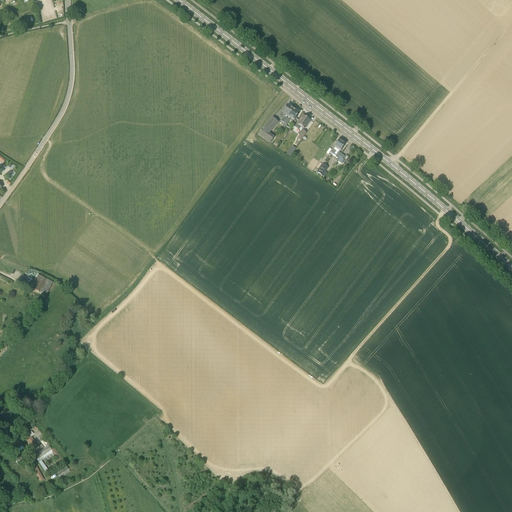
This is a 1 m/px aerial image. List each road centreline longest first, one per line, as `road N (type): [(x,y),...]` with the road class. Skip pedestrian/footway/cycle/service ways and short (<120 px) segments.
road 1 (secondary): [(511,267),(180,0)]
road 2 (track): [(325,389),(451,241),(436,225),(444,209)]
road 3 (unclassified): [(0,203),(68,95),(68,0)]
